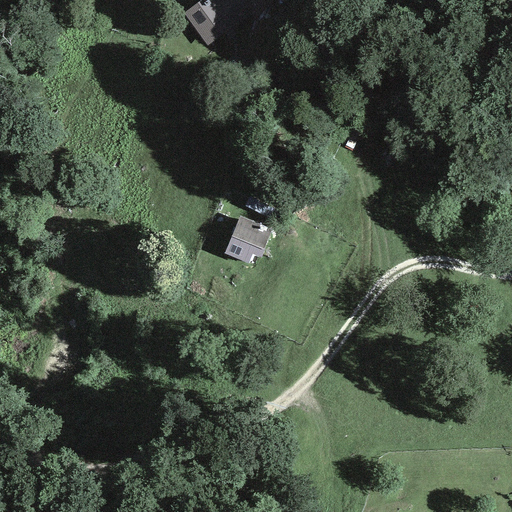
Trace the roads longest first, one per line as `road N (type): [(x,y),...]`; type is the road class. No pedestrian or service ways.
road 1 (track): [(0,463),(138,462),(244,427),(324,357),(374,292),(408,266),(451,262),(511,273)]
road 2 (track): [(362,308),(360,142),(370,107)]
